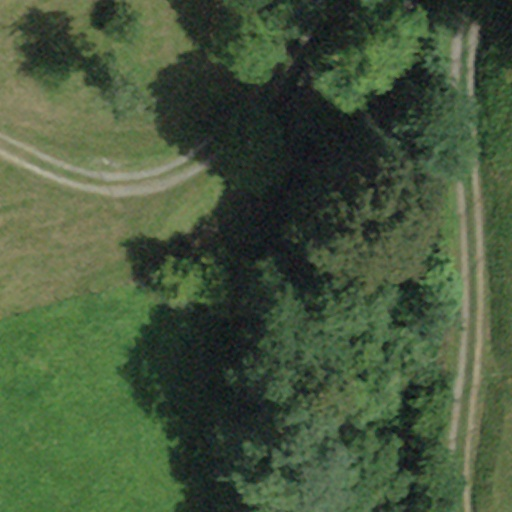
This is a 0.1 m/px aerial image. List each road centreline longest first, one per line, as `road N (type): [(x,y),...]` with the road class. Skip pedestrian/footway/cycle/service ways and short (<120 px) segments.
road 1 (track): [(313,0),(254,122),(166,173),(71,178),(0,140)]
road 2 (track): [(466,391),(472,257),(459,0)]
